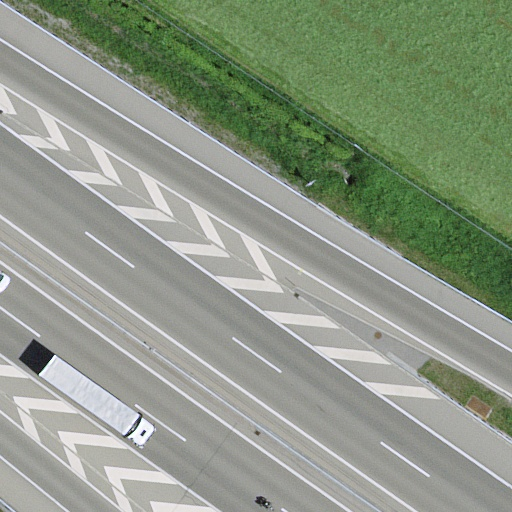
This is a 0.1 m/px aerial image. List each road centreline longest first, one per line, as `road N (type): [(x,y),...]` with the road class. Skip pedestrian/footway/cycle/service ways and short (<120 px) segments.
road 1 (motorway): [(511,361),(0,66)]
road 2 (motorway): [(476,511),(0,172)]
road 3 (motorway): [(0,303),(280,511)]
